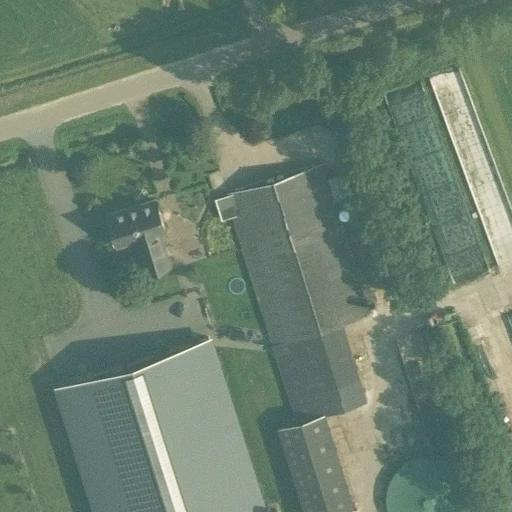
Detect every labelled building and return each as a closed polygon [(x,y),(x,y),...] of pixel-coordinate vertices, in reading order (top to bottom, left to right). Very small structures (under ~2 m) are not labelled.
[(430,77),(472,199),(503,189),(461,66),(430,77)] [(335,117),(340,132),(353,127),(348,113),(335,117)] [(273,343),(341,322),(369,313),(321,163),(226,193),(227,194),(215,198),(219,210),(222,219),(233,216),(273,343)] [(327,177),(334,200),(348,196),(340,173),(327,177)] [(428,201),(451,282),(511,264),(511,205),(504,208),(509,224),(483,231),(470,189),(428,201)] [(146,271),(170,263),(160,231),(165,229),(155,198),(108,213),(117,244),(136,239),(146,271)] [(263,511),(208,337),(58,385),(98,511),(263,511)] [(325,411),(365,398),(352,356),(284,377),(298,419),(325,411)] [(511,382),(495,382),(494,397),(511,396),(511,382)] [(467,511),(468,509),(469,505),(470,502),(470,498),(470,494),(469,491),(468,487),(467,484),(466,480),(464,477),(462,474),(460,471),(458,468),(455,466),(452,464),(449,462),(446,460),(442,458),(439,457),(435,456),(432,456),(428,456),(424,456),(421,456),(417,457),(414,458),(410,459),(407,461),(404,463),(401,465),(398,468),(396,470),(393,473),(391,476),(390,479),(388,483),(387,486),(386,490),(385,493),(385,497),(385,501),(386,504),(386,508),(387,511),(467,511)]
